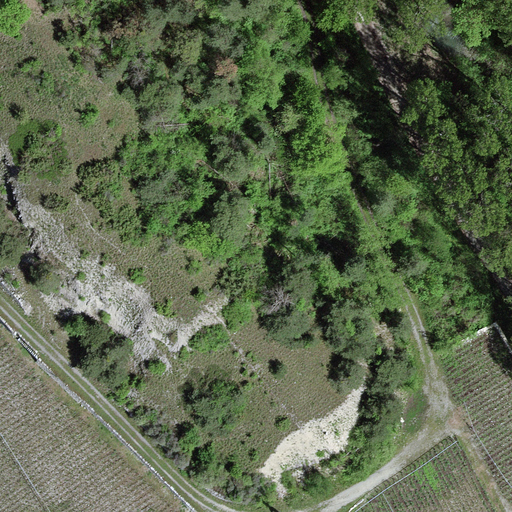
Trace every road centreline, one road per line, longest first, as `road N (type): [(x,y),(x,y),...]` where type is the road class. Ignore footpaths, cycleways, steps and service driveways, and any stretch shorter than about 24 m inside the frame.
road 1 (track): [(289,511),(389,471),(424,420),(429,388),(424,342),(347,158),(303,0)]
road 2 (track): [(511,303),(437,188),(353,0)]
road 3 (track): [(0,294),(197,493),(233,511)]
